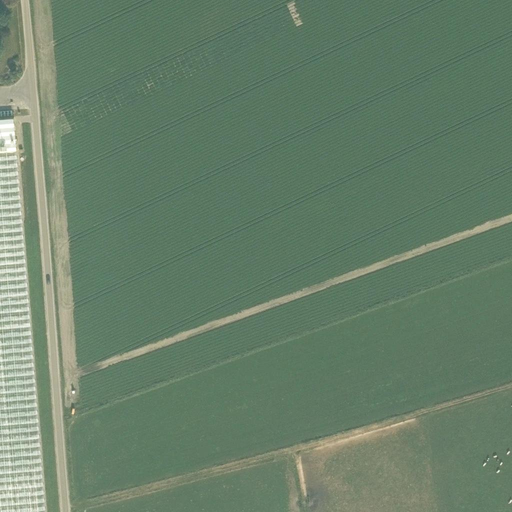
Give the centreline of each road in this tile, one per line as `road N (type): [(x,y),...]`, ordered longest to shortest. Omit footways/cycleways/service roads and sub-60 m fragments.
road 1 (unclassified): [(64,511),(24,0)]
road 2 (track): [(511,387),(64,507)]
